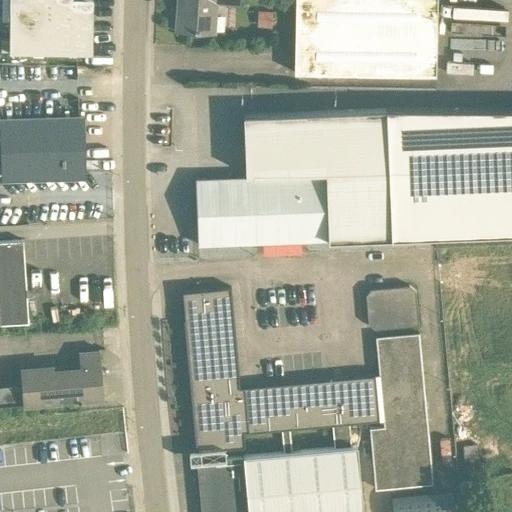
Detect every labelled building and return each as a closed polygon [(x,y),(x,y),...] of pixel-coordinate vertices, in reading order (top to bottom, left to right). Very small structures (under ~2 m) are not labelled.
[(92,0),(10,0),(9,53),(92,55),(92,0)] [(176,30),(213,33),(216,2),(238,4),(238,0),(183,0),(183,4),(177,4),(176,30)] [(435,76),(436,0),(294,0),(293,74),(435,76)] [(272,28),(273,12),(258,11),(257,27),(272,28)] [(245,177),(197,179),(195,179),(196,204),(191,204),(191,206),(196,205),(197,225),(192,226),(192,227),(197,227),(198,246),(390,238),(511,232),(511,108),(386,110),(243,115),(245,177)] [(1,178),(82,176),(80,120),(0,122),(0,150),(1,178)] [(0,324),(8,324),(28,323),(28,320),(27,320),(22,244),(23,244),(23,241),(0,242),(0,324)] [(366,295),(368,324),(374,329),(418,325),(415,291),(408,285),(371,288),(366,295)] [(181,292),(183,309),(189,309),(190,317),(184,318),(184,321),(183,321),(195,451),(200,511),(361,511),(356,446),(350,446),(348,423),(378,420),(383,420),(378,375),(239,387),(237,375),(238,375),(230,287),(181,292)] [(432,484),(419,333),(375,337),(378,375),(383,420),(383,426),(369,427),(374,489),(432,484)] [(79,352),(80,366),(54,368),(53,364),(19,367),(21,383),(0,385),(0,403),(83,396),(83,399),(103,397),(103,396),(99,396),(96,365),(100,365),(98,350),(79,352)] [(392,511),(454,511),(452,487),(391,493),(392,511)]
